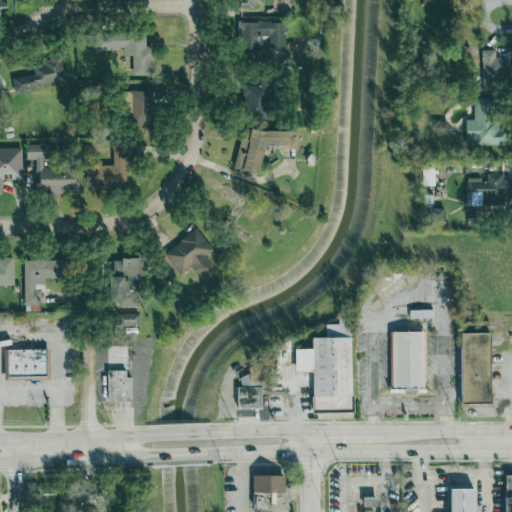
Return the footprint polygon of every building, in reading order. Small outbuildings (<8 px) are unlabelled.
[(283,47),(282,22),(239,23),(239,55),(260,54),(259,36),(267,36),(267,48),(283,47)] [(151,74),(150,47),(143,47),(143,32),(92,33),(93,50),(121,50),(121,56),(130,56),(130,75),(151,74)] [(468,59),(468,46),(454,47),(454,60),(468,59)] [(493,50),(480,50),(481,86),(504,85),(503,57),(493,57),(493,50)] [(10,78),(12,92),(63,83),(59,60),(30,65),(32,75),(10,78)] [(242,85),(241,117),(267,118),(267,79),(258,79),(257,86),(242,85)] [(120,127),(149,126),(148,91),(119,92),(120,127)] [(464,120),(463,145),(505,145),(505,132),(493,132),(493,99),(472,99),(472,120),(464,120)] [(297,131),(235,131),(235,171),(258,172),(259,145),(285,146),(285,149),(296,150),(297,131)] [(34,160),(34,194),(75,194),(75,167),(47,167),(47,145),(24,145),(23,160),(34,160)] [(111,166),(85,166),(84,188),(125,188),(125,161),(140,161),(140,145),(111,145),(111,166)] [(0,148),(0,195),(3,195),(2,180),(19,180),(19,148),(0,148)] [(432,186),(432,167),(420,167),(421,186),(432,186)] [(483,178),(465,178),(465,205),(502,206),(502,194),(511,194),(511,180),(501,180),(501,174),(483,174),(483,178)] [(429,223),(442,223),(442,209),(428,209),(429,223)] [(194,275),(209,264),(204,256),(211,251),(196,229),(161,253),(178,276),(189,268),(194,275)] [(0,285),(12,285),(12,258),(0,257),(0,285)] [(139,305),(140,259),(111,259),(111,277),(106,277),(106,305),(139,305)] [(22,306),(39,306),(39,290),(43,290),(43,278),(58,278),(58,260),(22,260),(22,306)] [(137,313),(115,314),(116,326),(138,326),(137,313)] [(309,371),(309,412),(350,411),(348,321),(335,321),(335,324),(322,324),(323,338),(309,338),(309,349),(292,349),(292,371),(309,371)] [(388,333),(389,390),(421,390),(421,332),(388,333)] [(488,405),(486,333),(457,334),(458,405),(488,405)] [(105,403),(129,403),(130,377),(126,377),(126,346),(105,346),(105,357),(99,357),(99,369),(105,369),(105,403)] [(1,350),(2,381),(46,380),(46,349),(1,350)] [(234,408),(259,407),(258,374),(238,375),(239,387),(234,387),(234,408)] [(281,474),(249,475),(250,507),(274,507),(273,492),(281,492),(281,474)] [(501,511),(511,511),(511,474),(501,475),(501,511)] [(446,487),(446,511),(471,511),(471,488),(446,487)] [(361,505),(372,505),(372,497),(361,497),(361,505)]
